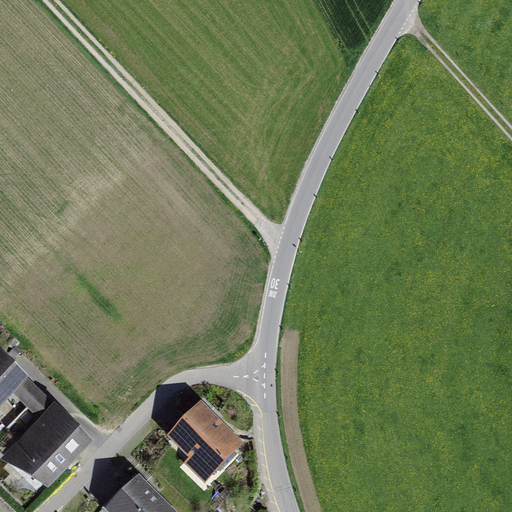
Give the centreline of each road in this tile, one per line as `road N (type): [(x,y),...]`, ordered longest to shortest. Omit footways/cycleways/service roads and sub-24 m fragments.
road 1 (unclassified): [(263,376),(276,286),(308,186),(406,0)]
road 2 (track): [(287,245),(50,0)]
road 3 (residential): [(263,376),(181,379),(46,511)]
road 4 (track): [(511,134),(400,8)]
road 5 (unclassified): [(284,511),(269,456),(263,376)]
